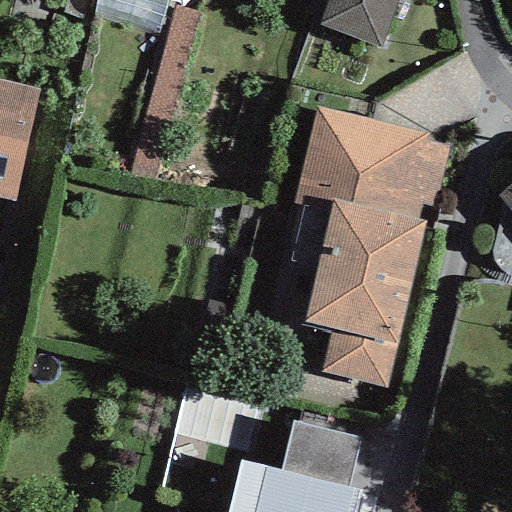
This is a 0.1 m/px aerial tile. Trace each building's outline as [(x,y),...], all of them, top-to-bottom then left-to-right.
[(328,0),(318,32),(379,52),(396,0),(328,0)] [(0,207),(29,214),(54,103),(0,90),(0,207)] [(427,137),(316,110),(292,207),(332,217),(305,328),(332,335),(323,372),(385,387),(444,148),(426,143),(427,137)] [(511,190),(498,203),(511,218),(511,190)] [(278,475),(242,466),(230,511),(356,511),(361,496),(348,493),(360,442),(290,425),(278,475)]
